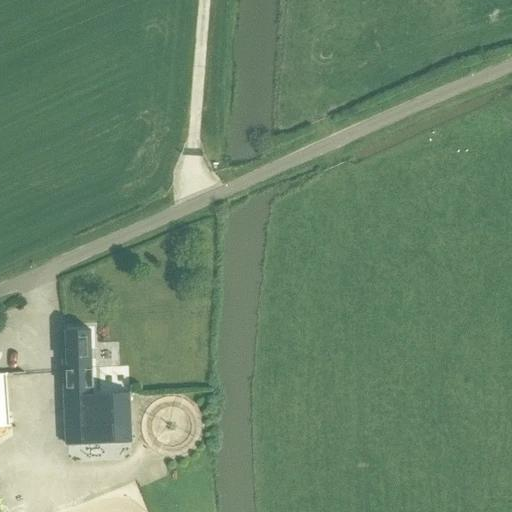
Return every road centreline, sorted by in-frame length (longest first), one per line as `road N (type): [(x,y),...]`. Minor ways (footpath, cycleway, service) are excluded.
road 1 (unclassified): [(0,291),(511,65)]
road 2 (track): [(203,0),(190,169),(199,202)]
